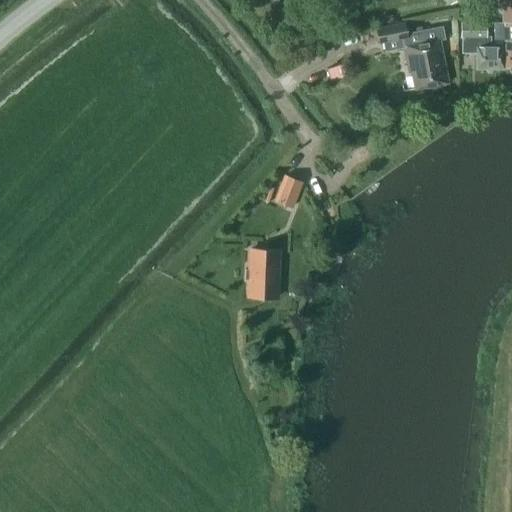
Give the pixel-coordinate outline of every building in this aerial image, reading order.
[(502,22),(511,22),(511,0),(497,0),(498,3),(501,3),(502,20),(502,22)] [(511,65),(511,22),(502,22),(502,20),(493,20),(493,38),(502,38),(502,44),(502,48),(503,66),(511,65)] [(502,48),(502,44),(485,44),(485,35),(485,21),(460,21),(459,35),(460,35),(460,51),(474,51),(474,67),(503,66),(502,48)] [(406,34),(404,22),(374,28),(377,43),(382,42),(384,51),(403,48),(408,75),(411,75),(414,91),(449,84),(440,41),(445,39),(442,27),(406,34)] [(274,200),(291,207),(301,181),(285,174),(274,200)] [(278,299),(280,249),(247,248),(245,297),(278,299)]
